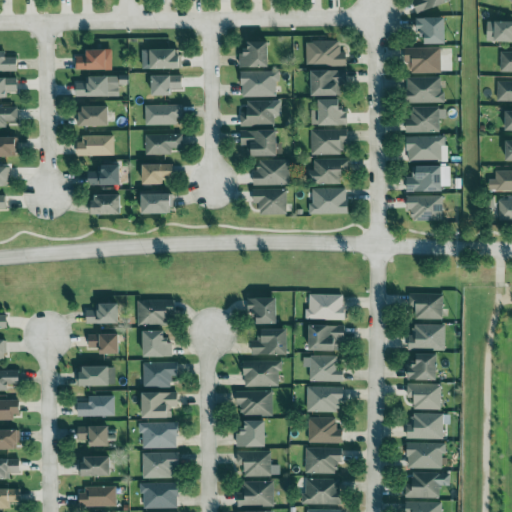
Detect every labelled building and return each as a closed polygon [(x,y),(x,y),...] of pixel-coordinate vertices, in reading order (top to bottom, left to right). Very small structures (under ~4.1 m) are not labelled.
[(450,3),(449,0),(417,0),(414,1),(416,12),(450,3)] [(446,44),(445,18),(417,18),(417,31),(422,31),(423,44),(446,44)] [(511,41),(511,21),(487,21),(487,42),(511,41)] [(239,54),(239,67),(268,67),(269,42),(246,41),(246,54),(239,54)] [(306,41),(306,66),(346,66),(346,53),(339,53),(339,41),(306,41)] [(440,48),(407,48),(407,74),(441,74),(440,48)] [(112,70),(111,49),(86,50),(87,56),(76,56),(76,70),(112,70)] [(179,49),(142,50),(142,69),(180,68),(179,49)] [(0,71),(17,72),(17,57),(5,57),(5,51),(0,51),(0,71)] [(511,51),(500,52),(500,71),(511,71),(511,51)] [(311,71),(312,96),(341,96),(341,84),(347,84),(347,70),(311,71)] [(241,97),(277,97),(278,72),(242,71),(241,97)] [(172,95),(171,90),(182,90),(182,75),(151,75),(152,96),(172,95)] [(89,76),(89,83),(76,83),(76,98),(119,97),(119,85),(128,85),(128,76),(89,76)] [(17,78),(0,77),(0,98),(7,98),(7,92),(17,92),(17,78)] [(445,103),(445,93),(441,93),(441,77),(407,78),(407,103),(445,103)] [(497,101),(511,101),(511,81),(497,81),(497,101)] [(340,100),(319,99),(319,111),(312,110),(311,125),(348,126),(348,111),(340,111),(340,100)] [(247,101),(247,112),(240,112),(241,126),(275,126),(275,117),(281,117),(281,101),(247,101)] [(144,105),(145,126),(180,125),(180,105),(144,105)] [(109,107),(80,106),(80,126),(108,127),(109,107)] [(0,128),(6,128),(6,122),(18,122),(17,107),(0,107),(0,128)] [(406,133),(440,133),(440,107),(412,107),(412,119),(406,119),(406,133)] [(311,155),(343,155),(343,144),(347,144),(347,129),(311,130),(311,155)] [(242,131),(242,146),(249,146),(249,157),(278,156),(277,130),(242,131)] [(182,134),(145,135),(145,155),(171,155),(171,148),(183,148),(182,134)] [(78,157),(114,156),(113,136),(78,136),(78,157)] [(0,156),(17,156),(16,137),(0,137),(0,156)] [(407,162),(443,162),(443,137),(407,137),(407,162)] [(348,173),(348,159),(314,159),(314,170),(306,171),(306,184),(343,184),(343,174),(348,173)] [(254,186),(289,185),(289,160),(258,160),(258,171),(253,171),(254,186)] [(142,184),(163,185),(163,178),(172,178),(173,165),(143,164),(142,184)] [(120,185),(120,165),(101,165),(102,172),(88,172),(88,186),(120,185)] [(407,178),(407,191),(449,191),(449,183),(443,183),(443,166),(413,166),(413,177),(407,178)] [(0,167),(0,186),(9,186),(9,167),(0,167)] [(511,170),(495,170),(495,180),(489,180),(489,191),(511,190),(511,170)] [(311,215),(347,214),(347,188),(311,189),(311,215)] [(259,215),(287,215),(286,189),(253,190),(253,204),(259,204),(259,215)] [(92,215),(121,214),(120,194),(92,195),(92,215)] [(142,194),(142,214),(172,213),(171,194),(142,194)] [(407,197),(407,212),(411,212),(412,222),(443,221),(442,196),(407,197)] [(511,220),(511,200),(498,200),(498,220),(511,220)] [(416,308),(416,320),(443,321),(443,294),(410,294),(409,308),(416,308)] [(305,320),(344,321),(344,295),(309,295),(309,309),(305,309),(305,320)] [(277,324),(277,298),(248,298),(248,314),(257,314),(257,325),(277,324)] [(137,300),(138,326),(173,326),(173,300),(137,300)] [(119,303),(100,304),(100,310),(86,310),(87,325),(120,324),(119,303)] [(445,326),(411,325),(410,350),(445,351),(445,326)] [(343,326),(310,326),(309,352),(342,352),(343,326)] [(287,329),(259,330),(259,341),(252,341),(252,355),(288,355),(287,329)] [(172,358),(172,343),(164,343),(164,331),(144,331),(144,357),(172,358)] [(88,348),(100,348),(100,355),(119,354),(119,334),(88,335),(88,348)] [(409,380),(437,381),(438,355),(417,354),(417,362),(410,362),(409,380)] [(343,382),(343,368),(337,368),(337,357),(303,356),(303,368),(310,368),(309,382),(343,382)] [(244,387),(280,387),(280,361),(244,362),(244,387)] [(171,388),(171,377),(177,377),(177,362),(143,362),(143,388),(171,388)] [(109,386),(109,375),(114,375),(114,366),(81,367),(81,386),(109,386)] [(19,385),(19,370),(0,370),(0,391),(8,391),(7,385),(19,385)] [(414,410),(441,410),(442,385),(408,384),(408,398),(414,398),(414,410)] [(343,388),(306,387),(306,413),(338,414),(338,402),(343,402),(343,388)] [(242,417),(272,416),(272,391),(236,392),(237,407),(241,407),(242,417)] [(142,393),(142,419),(171,418),(171,407),(177,407),(177,392),(142,393)] [(114,396),(89,396),(89,402),(78,402),(78,417),(115,417),(114,396)] [(0,419),(19,420),(19,400),(0,400),(0,419)] [(443,440),(443,414),(410,413),(409,439),(443,440)] [(308,444),(342,445),(342,430),(336,430),(336,418),(308,418),(308,444)] [(266,448),(266,421),(244,421),(243,433),(236,433),(236,447),(266,448)] [(142,448),(177,449),(177,423),(138,422),(138,434),(142,434),(142,448)] [(108,426),(78,427),(78,441),(89,441),(89,444),(109,443),(108,426)] [(18,430),(0,430),(0,449),(18,450),(18,430)] [(444,470),(444,444),(407,443),(407,469),(444,470)] [(304,474),(337,475),(337,463),(342,463),(342,449),(305,448),(304,474)] [(244,477),(279,477),(279,465),(271,465),(271,451),(237,452),(237,465),(244,465),(244,477)] [(142,479),(172,478),(172,465),(179,465),(179,452),(142,453),(142,479)] [(82,457),(83,477),(111,476),(110,456),(82,457)] [(20,459),(0,459),(0,480),(9,480),(9,474),(20,474),(20,459)] [(405,499),(440,499),(440,486),(450,487),(450,474),(412,473),(412,484),(406,484),(405,499)] [(340,479),(305,480),(305,494),(301,494),(302,506),(340,505),(340,479)] [(273,481),(239,482),(240,508),(273,507),(273,481)] [(143,509),(177,509),(177,483),(139,483),(139,494),(143,494),(143,509)] [(115,486),(81,487),(81,507),(116,506),(115,486)] [(0,509),(10,510),(10,504),(20,504),(20,490),(0,489),(0,509)] [(441,511),(442,503),(406,502),(405,511),(441,511)]
